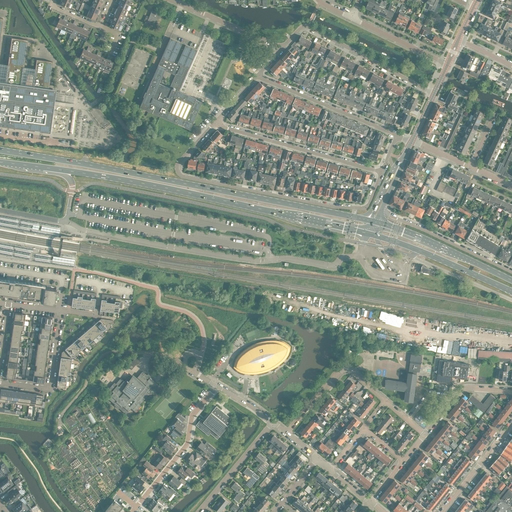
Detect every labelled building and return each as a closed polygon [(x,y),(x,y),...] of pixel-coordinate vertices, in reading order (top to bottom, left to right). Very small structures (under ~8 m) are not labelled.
[(70,3),(63,0),(61,0),(60,4),(68,8),(70,3)] [(372,11),(375,4),(376,1),(373,0),(371,0),(370,2),(369,1),(367,4),(366,8),(372,11)] [(435,0),(433,6),(431,10),(432,10),(434,11),(439,0),(438,0),(435,0)] [(93,1),(91,6),(99,10),(101,5),(93,1)] [(120,1),(118,6),(126,10),(128,5),(120,1)] [(372,11),(378,13),(381,7),(384,2),(382,1),(380,4),(379,3),(378,6),(375,4),(372,11)] [(378,13),(384,16),(387,10),(384,9),(385,7),(384,6),(386,3),(384,2),(381,7),(378,13)] [(490,4),(488,9),(496,13),(499,8),(490,4)] [(91,6),(89,11),(97,15),(99,10),(91,6)] [(113,8),(112,10),(124,15),(126,10),(118,6),(117,9),(113,8)] [(447,15),(449,16),(448,19),(453,21),(456,16),(455,15),(458,9),(451,6),(447,15)] [(496,13),(488,9),(486,13),(487,13),(486,15),(495,19),(496,17),(495,16),(496,13)] [(115,13),(114,16),(125,21),(127,16),(124,15),(112,10),(111,12),(115,13)] [(387,10),(384,16),(391,19),(394,13),(387,10)] [(97,15),(89,11),(86,16),(95,20),(97,15)] [(146,16),(144,21),(149,24),(150,21),(157,24),(161,15),(152,11),(149,17),(146,16)] [(398,23),(400,24),(405,15),(403,14),(402,16),(399,14),(395,22),(396,22),(396,23),(398,23)] [(405,15),(400,24),(402,25),(403,26),(404,26),(405,26),(405,27),(409,19),(410,18),(409,18),(409,17),(408,16),(407,16),(406,16),(406,15),(405,15)] [(112,21),(120,25),(122,26),(125,21),(114,16),(112,21)] [(0,125),(2,126),(5,127),(9,127),(11,127),(28,130),(30,130),(33,131),(35,131),(38,131),(42,132),(50,133),(50,132),(51,125),(53,105),(54,101),(55,94),(56,90),(52,89),(49,89),(52,62),(36,59),(35,69),(24,67),(28,40),(11,38),(8,65),(0,63),(0,37),(3,18),(0,17),(0,125)] [(56,27),(61,29),(65,21),(59,18),(56,27)] [(61,29),(66,31),(70,23),(67,21),(67,20),(65,19),(65,21),(61,29)] [(411,29),(413,30),(417,23),(412,20),(408,28),(409,28),(409,29),(410,29),(411,29)] [(120,25),(112,21),(109,26),(117,30),(120,25)] [(440,29),(442,31),(441,33),(446,36),(448,31),(447,30),(450,24),(444,21),(440,29)] [(477,32),(482,34),(487,23),(488,22),(486,21),(484,25),(481,23),(477,31),(478,31),(477,32)] [(482,34),(487,37),(491,29),(488,27),(490,23),(488,22),(487,23),(482,34)] [(66,31),(71,33),(74,25),(70,23),(66,31)] [(417,23),(413,30),(415,31),(415,32),(417,33),(417,32),(418,33),(422,25),(417,23)] [(71,33),(76,35),(79,27),(74,25),(71,33)] [(76,35),(81,38),(84,29),(79,27),(76,35)] [(487,37),(492,39),(496,31),(497,28),(495,27),(494,30),(491,29),(487,37)] [(432,40),(435,35),(432,33),(422,28),(419,33),(424,36),(426,36),(428,34),(431,35),(429,39),(432,40)] [(84,29),(81,38),(86,40),(90,32),(84,29)] [(496,31),(492,39),(495,41),(496,40),(498,41),(503,30),(501,29),(500,31),(499,33),(496,31)] [(435,35),(432,40),(442,45),(444,40),(435,35)] [(298,42),(303,45),(306,39),(301,36),(298,42)] [(503,44),(508,46),(511,39),(506,37),(503,44)] [(151,80),(146,92),(145,92),(143,97),(144,97),(139,107),(160,117),(189,130),(202,103),(202,102),(178,92),(197,50),(170,38),(170,39),(161,58),(160,60),(157,67),(151,80)] [(306,39),(303,45),(308,48),(312,42),(306,39)] [(314,52),(317,54),(321,45),(316,42),(313,48),(311,51),(314,53),(314,52)] [(321,45),(317,54),(316,54),(322,57),(323,54),(327,48),(321,45)] [(294,48),(290,51),(296,57),(299,53),(299,52),(294,49),(294,48)] [(79,57),(84,60),(88,51),(83,49),(79,57)] [(288,50),(285,54),(291,59),(293,57),(295,59),(297,57),(296,57),(290,51),(288,50)] [(326,59),(331,62),(336,53),(330,50),(326,59)] [(84,60),(89,62),(93,54),(88,51),(84,60)] [(336,53),(331,62),(336,64),(338,62),(341,56),(336,53)] [(89,62),(94,64),(98,56),(93,54),(89,62)] [(285,54),(281,58),(290,65),(291,63),(289,61),(291,59),(285,54)] [(467,54),(464,60),(472,64),(472,63),(475,64),(478,59),(475,58),(467,54)] [(98,69),(103,71),(110,56),(108,55),(106,59),(103,58),(99,66),(98,69)] [(94,64),(99,66),(103,58),(98,56),(94,64)] [(110,56),(103,71),(108,73),(113,62),(110,61),(112,57),(110,56)] [(346,69),(347,67),(350,60),(345,57),(340,66),(346,69)] [(281,58),(278,62),(284,67),(286,64),(288,67),(290,65),(281,58)] [(320,64),(323,59),(320,58),(318,63),(315,64),(312,63),(311,65),(318,69),(320,64)] [(350,60),(347,67),(352,70),(355,63),(350,60)] [(464,60),(462,66),(469,69),(473,71),(476,66),(472,64),(464,60)] [(278,62),(274,65),(283,73),(286,76),(287,74),(282,69),(284,67),(278,62)] [(490,65),(486,63),(480,75),(484,77),(485,76),(488,69),(490,65)] [(271,69),(272,71),(277,75),(279,72),(281,75),(283,73),(274,65),(271,69)] [(358,73),(361,74),(364,68),(359,65),(356,71),(355,74),(357,75),(358,73)] [(488,75),(497,79),(502,70),(493,65),(490,70),(488,69),(485,76),(487,77),(488,75)] [(364,68),(361,74),(360,77),(365,79),(366,77),(370,71),(364,68)] [(457,77),(460,79),(459,82),(463,83),(468,73),(461,70),(460,72),(459,72),(458,73),(459,74),(457,77)] [(502,70),(497,79),(497,80),(497,82),(498,83),(500,83),(501,82),(501,81),(506,83),(505,86),(508,88),(511,79),(511,78),(510,77),(511,74),(502,70)] [(302,73),(300,72),(298,75),(296,74),(293,81),(297,83),(302,73)] [(313,72),(312,74),(307,87),(311,89),(315,81),(312,80),(315,73),(313,72)] [(302,85),(307,87),(312,74),(310,73),(308,79),(305,78),(302,85)] [(369,81),(374,84),(379,76),(373,73),(369,81)] [(379,76),(374,84),(380,86),(380,85),(381,85),(384,79),(379,76)] [(313,90),(317,92),(323,78),(321,77),(318,83),(316,82),(313,90)] [(317,92),(322,93),(326,83),(324,82),(325,79),(323,78),(317,92)] [(388,92),(390,90),(393,83),(388,80),(384,87),(387,88),(386,91),(388,92)] [(322,93),(327,96),(332,82),(330,81),(329,84),(326,83),(322,93)] [(259,82),(256,86),(264,93),(267,96),(269,97),(270,92),(267,91),(268,89),(265,87),(267,84),(263,83),(262,84),(259,82)] [(334,83),(332,82),(327,96),(331,98),(336,87),(333,86),(334,83)] [(390,90),(395,92),(398,86),(393,83),(390,90)] [(256,86),(252,90),(258,95),(260,93),(263,95),(264,93),(256,86)] [(333,98),(338,100),(344,87),(342,86),(341,89),(338,88),(337,91),(333,98)] [(398,86),(395,92),(401,95),(404,89),(398,86)] [(338,100),(343,102),(346,95),(343,93),(346,88),(344,87),(338,100)] [(272,100),(274,101),(278,91),(277,90),(277,89),(274,88),(274,89),(273,89),(270,98),(272,99),(272,100)] [(252,90),(249,94),(257,101),(259,99),(256,97),(258,95),(252,90)] [(343,102),(348,104),(353,91),(352,90),(349,96),(346,95),(343,102)] [(278,98),(281,100),(284,92),(281,91),(280,92),(278,91),(274,101),(276,102),(278,98)] [(348,104),(352,106),(357,96),(356,96),(354,95),(355,92),(353,91),(348,104)] [(445,101),(453,105),(454,106),(459,96),(450,92),(447,97),(446,99),(445,101)] [(352,106),(357,108),(362,98),(363,94),(361,93),(359,97),(357,96),(352,106)] [(403,99),(409,102),(416,105),(419,100),(412,96),(411,99),(404,96),(405,94),(403,93),(401,98),(403,99)] [(257,101),(249,94),(245,98),(251,103),(253,100),(257,104),(259,102),(257,101)] [(290,96),(289,95),(284,105),(286,106),(288,103),(291,104),(294,97),(293,97),(293,96),(291,95),(290,96)] [(244,98),(234,109),(228,115),(230,117),(229,118),(232,121),(233,120),(239,114),(237,112),(238,111),(240,112),(241,109),(241,108),(243,106),(244,106),(247,102),(244,98)] [(362,98),(357,108),(362,110),(365,103),(362,101),(364,99),(362,98)] [(363,111),(368,113),(373,100),(371,99),(369,104),(366,103),(363,111)] [(300,108),(303,109),(306,102),(303,100),(303,101),(301,100),(296,110),(298,111),(300,108)] [(399,107),(404,109),(409,112),(410,109),(413,111),(416,105),(409,102),(407,108),(401,105),(399,107)] [(372,115),(377,117),(382,104),(381,103),(379,108),(376,107),(372,115)] [(392,108),(386,121),(391,123),(394,115),(391,114),(396,103),(394,103),(392,108)] [(310,112),(313,113),(316,106),(313,104),(313,105),(311,104),(307,114),(309,115),(310,112)] [(435,108),(434,108),(444,112),(446,108),(438,104),(437,105),(436,104),(436,105),(435,105),(434,107),(435,108)] [(316,106),(313,113),(316,114),(315,118),(317,119),(318,117),(320,118),(322,114),(319,113),(321,109),(319,108),(319,107),(316,106)] [(382,119),(386,121),(392,108),(390,107),(388,112),(385,111),(382,119)] [(409,112),(404,109),(403,112),(404,113),(402,119),(408,121),(410,122),(411,119),(410,119),(411,116),(408,115),(409,112)] [(476,110),(473,115),(481,119),(484,113),(476,110)] [(246,115),(244,122),(244,123),(245,123),(246,124),(247,123),(248,124),(250,117),(251,117),(253,112),(250,111),(248,116),(246,115)] [(329,118),(331,119),(334,114),(333,114),(333,113),(332,112),(331,113),(329,112),(326,119),(328,120),(329,118)] [(257,118),(255,126),(256,126),(256,127),(258,127),(260,127),(263,115),(261,114),(260,119),(257,118)] [(334,121),(336,121),(339,116),(338,116),(338,115),(336,114),(336,115),(334,114),(331,119),(331,121),(333,122),(334,121)] [(275,118),(276,119),(277,116),(274,115),(271,122),(269,122),(267,129),(268,130),(269,130),(270,130),(271,130),(275,118)] [(473,115),(471,121),(478,125),(481,119),(473,115)] [(339,123),(341,124),(344,118),(343,118),(343,117),(341,116),(341,117),(339,116),(336,121),(336,123),(338,124),(339,123)] [(511,119),(505,116),(502,122),(510,125),(511,120),(511,119)] [(286,122),(287,122),(288,119),(285,118),(283,126),(280,125),(278,132),(279,132),(279,133),(281,134),(281,133),(283,134),(286,122)] [(344,125),(346,126),(349,120),(346,118),(346,119),(344,118),(341,124),(340,125),(343,126),(344,125)] [(408,121),(402,119),(399,124),(406,127),(408,121)] [(427,123),(427,125),(433,128),(436,129),(438,124),(429,120),(429,121),(428,120),(427,123)] [(298,125),(299,125),(300,122),(297,121),(294,129),(292,128),(290,136),(291,137),(292,137),(293,137),(295,137),(298,125)] [(471,121),(468,127),(476,130),(478,125),(471,121)] [(502,122),(499,127),(507,131),(510,125),(502,122)] [(303,132),(301,139),(302,139),(302,140),(304,140),(305,140),(306,140),(310,126),(306,124),(305,127),(307,127),(306,132),(303,132)] [(425,128),(424,130),(433,134),(434,132),(432,131),(433,128),(427,125),(426,125),(425,128)] [(468,127),(465,133),(473,136),(476,130),(468,127)] [(499,127),(497,133),(505,137),(507,131),(499,127)] [(315,135),(313,142),(314,143),(315,144),(316,143),(318,144),(320,137),(321,137),(323,129),(319,128),(317,136),(315,135)] [(214,133),(214,134),(220,139),(221,137),(224,139),(225,137),(226,137),(225,138),(229,139),(230,134),(227,133),(226,136),(223,133),(222,134),(217,130),(216,131),(215,131),(214,132),(214,133)] [(368,135),(371,136),(376,138),(383,141),(386,135),(381,133),(380,133),(379,132),(379,133),(377,132),(376,135),(375,135),(374,135),(371,134),(373,131),(370,130),(368,135)] [(433,134),(424,130),(423,133),(424,134),(423,135),(426,137),(425,139),(430,141),(433,134)] [(465,133),(463,138),(470,142),(473,136),(465,133)] [(497,133),(494,139),(504,144),(505,141),(503,140),(505,137),(497,133)] [(220,139),(214,134),(213,134),(212,134),(211,135),(211,136),(210,137),(218,145),(220,143),(218,141),(220,139)] [(326,138),(324,145),(325,146),(327,147),(328,146),(329,147),(333,135),(330,134),(329,139),(326,138)] [(230,142),(236,144),(238,137),(232,135),(230,142)] [(238,137),(236,144),(242,146),(244,139),(238,137)] [(341,150),(344,138),(343,138),(342,137),(341,142),(338,141),(336,149),(337,150),(338,150),(339,150),(341,150)] [(463,138),(460,144),(468,148),(470,142),(463,138)] [(206,142),(206,143),(212,148),(213,146),(216,148),(217,146),(209,139),(208,140),(207,140),(206,141),(206,142)] [(492,145),(499,148),(502,149),(504,144),(494,139),(492,145)] [(252,149),(255,150),(258,142),(257,142),(255,141),(254,142),(252,141),(249,152),(250,153),(252,149)] [(350,144),(347,152),(348,152),(348,153),(350,153),(351,153),(352,153),(356,141),(354,141),(352,145),(350,144)] [(357,145),(354,154),(356,154),(356,155),(358,156),(358,155),(359,156),(360,155),(362,155),(362,153),(363,151),(364,151),(366,145),(364,143),(363,143),(361,148),(358,147),(360,143),(357,142),(356,145),(357,145)] [(212,148),(206,143),(205,143),(204,143),(203,144),(203,145),(202,146),(210,154),(212,152),(210,150),(212,148)] [(263,144),(260,155),(262,156),(263,152),(267,153),(269,146),(268,146),(268,145),(266,144),(266,145),(263,144)] [(468,148),(460,144),(457,150),(465,153),(468,148)] [(492,145),(489,151),(497,154),(499,148),(492,145)] [(276,148),(273,160),(275,160),(276,158),(279,159),(282,150),(282,149),(281,149),(280,148),(279,149),(276,148)] [(282,161),(284,162),(285,159),(289,160),(291,152),(290,152),(290,151),(288,151),(285,150),(282,161)] [(363,151),(362,153),(369,155),(368,159),(376,161),(378,155),(379,152),(373,150),(372,153),(364,151),(363,151)] [(413,154),(413,155),(425,161),(426,159),(420,156),(421,153),(415,150),(415,151),(414,151),(413,153),(413,154)] [(489,151),(486,156),(494,160),(497,154),(489,151)] [(295,166),(297,166),(299,162),(302,163),(304,156),(299,154),(295,166)] [(425,161),(413,155),(412,157),(411,157),(410,159),(411,160),(410,160),(417,163),(418,160),(422,162),(423,161),(425,161)] [(483,161),(484,161),(484,162),(491,166),(494,160),(486,156),(485,159),(484,158),(483,161)] [(187,169),(194,170),(194,168),(195,168),(197,160),(193,160),(191,159),(190,160),(189,160),(187,169)] [(222,174),(224,175),(226,165),(227,161),(225,161),(224,163),(225,164),(224,165),(220,164),(218,174),(219,175),(221,175),(222,174)] [(244,179),(245,172),(247,172),(249,166),(249,162),(246,162),(245,161),(244,169),(243,168),(242,170),(240,169),(238,178),(241,179),(241,178),(244,179)] [(416,168),(421,171),(419,176),(424,178),(428,169),(411,162),(409,165),(416,168)] [(504,164),(500,162),(496,171),(500,173),(504,164)] [(226,165),(224,175),(225,176),(227,176),(228,176),(230,176),(232,167),(233,163),(230,163),(229,166),(226,165)] [(434,165),(428,163),(425,168),(431,171),(434,165)] [(413,174),(416,168),(409,165),(406,170),(413,174)] [(507,166),(505,165),(501,174),(511,178),(511,171),(511,172),(510,173),(506,171),(507,168),(506,168),(507,166)] [(247,172),(250,173),(249,180),(251,181),(252,180),(256,181),(258,171),(254,171),(254,168),(253,168),(253,166),(249,166),(247,172)] [(450,176),(455,179),(459,171),(453,169),(452,171),(449,170),(445,178),(448,180),(450,176)] [(455,179),(461,181),(464,174),(459,171),(455,179)] [(283,172),(283,176),(282,178),(278,177),(277,185),(278,185),(278,186),(280,187),(280,186),(283,187),(285,176),(286,177),(287,173),(283,172)] [(402,177),(403,178),(402,178),(410,182),(411,178),(418,181),(419,179),(405,172),(404,175),(403,175),(402,177)] [(359,188),(362,188),(363,186),(362,186),(363,184),(366,185),(367,182),(369,177),(370,174),(364,173),(361,182),(361,181),(359,188)] [(464,174),(461,181),(466,184),(465,187),(468,189),(472,180),(469,179),(470,176),(464,174)] [(286,188),(292,189),(294,180),(291,180),(291,177),(288,177),(286,188)] [(306,181),(305,183),(302,183),(301,190),(302,190),(302,191),(304,192),(304,191),(307,191),(308,184),(309,184),(310,179),(308,179),(307,181),(306,181)] [(293,189),(299,191),(301,180),(299,180),(299,182),(295,181),(293,189)] [(330,182),(329,188),(324,187),(323,195),(324,195),(324,196),(326,196),(327,195),(329,196),(330,188),(331,189),(333,183),(330,182)] [(398,186),(399,187),(398,188),(406,191),(407,188),(411,189),(413,186),(409,184),(408,186),(401,182),(400,184),(399,185),(398,186)] [(337,184),(336,190),(332,189),(330,196),(331,196),(332,197),(333,197),(334,197),(336,197),(338,190),(339,190),(340,184),(337,184)] [(356,187),(355,191),(353,201),(356,201),(357,202),(358,202),(359,202),(360,202),(361,197),(362,197),(363,196),(363,195),(363,194),(362,193),(362,189),(356,187)] [(471,195),(476,197),(480,190),(474,187),(473,189),(470,188),(466,197),(469,198),(471,195)] [(338,197),(344,199),(346,190),(340,188),(338,197)] [(476,197),(482,200),(485,192),(480,190),(476,197)] [(346,199),(346,200),(349,201),(349,200),(352,200),(354,191),(351,191),(351,192),(347,191),(346,199)] [(395,206),(395,207),(399,198),(396,197),(398,193),(396,192),(390,204),(392,205),(393,206),(394,207),(395,206)] [(482,200),(487,202),(491,195),(485,192),(482,200)] [(399,198),(395,207),(396,207),(396,208),(398,208),(399,208),(401,209),(405,201),(407,202),(409,196),(407,195),(406,197),(404,196),(402,200),(399,198)] [(487,202),(493,205),(496,197),(491,195),(487,202)] [(493,205),(499,207),(502,200),(496,197),(493,205)] [(408,211),(410,212),(416,200),(414,199),(412,204),(408,202),(405,210),(406,211),(407,211),(408,211)] [(415,214),(415,215),(419,207),(415,206),(418,200),(416,200),(410,212),(412,213),(413,214),(414,215),(415,214)] [(499,207),(504,210),(508,203),(502,200),(499,207)] [(434,203),(432,207),(429,205),(425,212),(430,215),(434,208),(436,204),(434,203)] [(430,217),(431,217),(431,218),(432,219),(433,219),(436,220),(443,207),(441,206),(437,212),(434,210),(430,217)] [(419,207),(415,215),(416,215),(416,216),(418,216),(419,216),(421,217),(425,208),(423,207),(422,209),(419,207)] [(436,222),(441,225),(447,214),(442,212),(436,222)] [(441,226),(446,229),(452,219),(450,217),(448,221),(445,220),(441,226)] [(452,219),(446,229),(452,232),(455,225),(453,224),(455,220),(452,219)] [(486,220),(484,219),(482,222),(478,219),(466,239),(490,253),(491,251),(495,254),(504,237),(501,236),(502,235),(493,229),(490,233),(483,229),(486,224),(484,223),(486,220)] [(464,229),(463,228),(460,226),(462,222),(460,221),(457,226),(458,226),(455,232),(457,234),(457,235),(459,236),(459,235),(460,236),(464,229)] [(466,225),(464,229),(460,236),(460,237),(462,237),(465,239),(471,229),(466,225)] [(498,255),(503,258),(509,249),(508,249),(506,248),(504,250),(502,249),(498,255)] [(509,249),(503,258),(507,261),(511,255),(511,254),(511,253),(510,250),(509,249)] [(419,269),(419,273),(421,273),(422,273),(423,272),(424,272),(423,273),(423,274),(428,274),(428,273),(430,273),(430,272),(430,269),(426,267),(425,266),(424,265),(423,265),(422,265),(421,265),(421,266),(420,266),(420,268),(420,269),(421,269),(421,270),(419,269)] [(5,281),(0,280),(0,292),(7,293),(12,293),(12,294),(20,295),(20,294),(26,295),(26,296),(41,298),(43,286),(18,283),(18,281),(5,280),(5,281)] [(54,304),(56,289),(44,288),(42,302),(54,304)] [(97,321),(96,323),(103,331),(106,328),(105,326),(99,320),(97,321)] [(94,324),(92,326),(99,334),(103,331),(96,323),(94,324)] [(89,329),(96,337),(99,334),(92,326),(90,327),(89,329)] [(92,340),(96,337),(89,329),(87,330),(85,332),(92,340)] [(83,333),(82,334),(89,343),(92,340),(85,332),(84,333),(83,333)] [(80,336),(79,337),(86,346),(89,343),(82,334),(80,336)] [(77,339),(75,340),(82,349),(86,346),(79,337),(77,339)] [(74,342),(72,343),(79,352),(82,349),(75,340),(73,342),(74,342)] [(238,356),(236,359),(234,363),(234,364),(234,367),(236,370),(237,370),(240,372),(241,373),(244,374),(245,374),(248,374),(249,374),(253,374),(254,374),(257,374),(258,374),(262,373),(263,373),(267,371),(268,371),(271,370),(272,369),(276,367),(279,365),(280,364),(283,362),(284,361),(286,359),(286,358),(288,356),(289,355),(290,351),(290,347),(288,344),(287,344),(284,342),(283,342),(280,341),(279,340),(276,340),(275,340),(272,340),(271,340),(267,340),(266,341),(262,341),(261,342),(257,343),(256,343),(253,345),(252,345),(249,347),(248,347),(245,349),(244,350),(241,353),(240,353),(239,355),(238,356)] [(70,345),(68,346),(75,355),(79,352),(72,343),(70,345)] [(75,355),(68,346),(67,347),(67,348),(65,349),(65,350),(72,357),(72,358),(75,355)] [(72,357),(65,350),(62,352),(61,357),(71,359),(72,357)] [(511,351),(479,350),(478,352),(475,351),(474,357),(478,358),(478,359),(511,363),(511,362),(511,351)] [(421,364),(422,356),(411,354),(410,363),(411,363),(409,373),(417,374),(417,372),(420,372),(420,368),(420,364),(421,364)] [(127,366),(131,370),(136,364),(137,364),(140,361),(135,357),(131,362),(131,361),(127,366)] [(438,374),(437,376),(436,382),(440,382),(440,383),(444,383),(451,384),(452,376),(457,377),(461,378),(461,379),(464,379),(465,379),(468,379),(470,364),(467,364),(467,363),(463,363),(447,361),(447,360),(443,360),(440,360),(438,371),(437,371),(437,374),(438,374)] [(499,379),(506,380),(507,371),(509,372),(510,366),(504,365),(504,371),(500,371),(499,379)] [(113,392),(108,398),(126,414),(131,408),(135,412),(140,406),(139,404),(148,395),(149,396),(153,391),(155,393),(157,390),(159,391),(163,387),(159,384),(158,385),(154,382),(155,380),(148,374),(147,375),(142,371),(137,377),(136,378),(133,375),(130,378),(128,377),(124,381),(121,378),(116,384),(114,383),(109,389),(113,392)] [(417,374),(409,373),(408,373),(408,380),(404,379),(404,382),(386,379),(385,387),(406,391),(405,400),(413,401),(417,374)] [(351,381),(344,389),(349,393),(356,385),(351,381)] [(349,393),(344,389),(337,397),(345,403),(346,403),(347,401),(347,400),(345,398),(349,393)] [(44,408),(45,402),(42,401),(43,395),(36,394),(35,407),(44,408)] [(331,396),(327,401),(332,405),(337,409),(339,407),(336,405),(337,404),(335,403),(336,402),(340,405),(342,403),(336,399),(336,400),(331,396)] [(462,397),(458,402),(464,406),(468,402),(462,397)] [(370,398),(364,406),(369,410),(376,402),(370,398)] [(327,401),(323,406),(328,410),(330,407),(333,409),(335,411),(337,409),(332,405),(327,401)] [(458,402),(455,406),(460,411),(464,406),(458,402)] [(481,402),(477,407),(484,412),(487,408),(483,404),(481,402)] [(511,409),(506,405),(503,410),(508,414),(511,409)] [(196,425),(209,435),(210,433),(217,439),(233,420),(216,406),(204,421),(201,419),(196,425)] [(323,406),(319,410),(324,414),(326,412),(332,416),(333,414),(323,406)] [(369,410),(364,406),(357,414),(362,418),(369,410)] [(455,406),(451,411),(457,416),(460,411),(455,406)] [(474,414),(478,417),(482,413),(477,409),(474,414)] [(503,410),(499,414),(505,419),(508,414),(503,410)] [(353,419),(351,422),(356,426),(360,421),(352,415),(354,414),(350,411),(348,412),(350,413),(348,415),(353,419)] [(457,416),(451,411),(447,416),(453,420),(457,416)] [(91,412),(87,414),(92,423),(96,421),(91,412)] [(316,414),(312,419),(317,423),(322,427),(324,425),(321,423),(325,418),(324,417),(321,414),(319,416),(316,414)] [(389,414),(382,422),(387,426),(394,418),(389,414)] [(499,414),(496,419),(501,423),(505,419),(499,414)] [(349,424),(347,427),(352,431),(356,426),(351,422),(346,418),(344,420),(349,424)] [(173,431),(179,436),(179,435),(181,435),(184,432),(183,428),(185,425),(178,419),(174,424),(175,428),(173,431)] [(312,419),(308,423),(313,428),(313,427),(318,432),(320,430),(315,426),(317,423),(312,419)] [(501,423),(496,419),(492,424),(498,428),(501,423)] [(448,421),(444,426),(450,431),(453,426),(448,421)] [(387,426),(382,422),(375,430),(380,434),(387,426)] [(308,423),(304,428),(310,432),(313,428),(308,423)] [(344,428),(342,430),(348,435),(352,431),(347,427),(342,423),(340,425),(344,428)] [(444,426),(440,430),(446,435),(450,431),(444,426)] [(490,427),(486,431),(492,435),(496,431),(490,427)] [(312,434),(310,432),(304,428),(301,433),(306,437),(306,436),(309,438),(310,436),(312,434)] [(337,434),(338,435),(344,440),(348,435),(342,430),(341,429),(337,434)] [(440,430),(436,435),(442,440),(446,435),(440,430)] [(408,431),(402,439),(407,443),(413,435),(408,431)] [(486,431),(483,436),(488,440),(492,435),(486,431)] [(268,447),(270,448),(278,439),(274,435),(273,435),(272,434),(268,439),(272,442),(271,444),(268,447)] [(162,447),(167,451),(167,450),(170,453),(170,454),(176,447),(169,442),(171,439),(166,435),(162,440),(166,442),(162,447)] [(332,440),(331,440),(331,441),(336,445),(338,442),(341,445),(344,440),(338,435),(334,439),(333,438),(332,440)] [(436,435),(433,439),(438,444),(442,440),(436,435)] [(483,436),(479,441),(485,445),(488,440),(483,436)] [(274,448),(277,450),(283,443),(278,439),(270,448),(272,450),(274,448)] [(317,447),(322,451),(331,441),(331,440),(330,439),(324,445),(322,442),(317,447)] [(407,443),(402,439),(395,448),(400,452),(407,443)] [(433,439),(429,444),(435,449),(438,444),(433,439)] [(363,445),(368,449),(372,443),(367,440),(363,445)] [(206,441),(206,442),(208,443),(206,446),(201,442),(196,449),(204,455),(207,452),(210,455),(212,452),(214,454),(214,455),(215,454),(218,450),(209,443),(206,441)] [(331,441),(322,451),(327,455),(331,450),(330,449),(332,446),(334,447),(336,445),(331,441)] [(479,441),(475,445),(481,450),(485,445),(479,441)] [(283,443),(277,450),(275,452),(277,454),(279,451),(283,454),(287,449),(286,449),(288,446),(283,443)] [(366,457),(368,458),(377,447),(372,443),(368,449),(371,451),(366,457)] [(435,449),(429,444),(425,449),(431,453),(435,449)] [(475,445),(472,450),(477,454),(481,450),(475,445)] [(375,455),(377,457),(382,451),(377,447),(368,458),(370,460),(375,455)] [(477,454),(472,450),(468,455),(474,459),(477,454)] [(511,455),(504,450),(501,454),(511,461),(511,458),(511,455)] [(299,451),(293,458),(301,465),(305,460),(300,456),(302,454),(299,451)] [(378,466),(379,465),(382,461),(387,455),(382,451),(377,457),(380,459),(376,464),(378,466)] [(422,452),(419,456),(426,463),(427,461),(428,461),(426,459),(428,456),(422,452)] [(187,461),(186,461),(194,468),(195,468),(198,464),(202,466),(206,460),(197,453),(196,453),(197,453),(195,456),(192,454),(187,461)] [(257,461),(259,461),(262,464),(258,470),(262,473),(269,465),(264,461),(266,459),(259,453),(255,458),(256,459),(256,460),(257,461)] [(456,456),(458,457),(469,466),(472,462),(466,457),(464,460),(461,458),(462,457),(458,453),(456,456)] [(160,468),(165,462),(167,459),(161,454),(153,463),(160,468)] [(382,461),(379,465),(381,466),(384,462),(387,465),(392,459),(387,455),(382,461)] [(500,455),(497,459),(505,467),(509,463),(500,455)] [(426,463),(419,456),(415,461),(421,465),(423,463),(425,464),(426,463)] [(462,463),(460,465),(466,470),(469,466),(458,457),(457,459),(462,463)] [(289,463),(291,465),(297,470),(301,465),(293,458),(289,463)] [(497,459),(493,463),(501,471),(505,467),(497,459)] [(151,470),(154,466),(147,461),(144,464),(147,467),(142,473),(146,476),(147,476),(151,479),(156,473),(151,470)] [(344,469),(348,473),(353,467),(346,461),(342,466),(345,468),(344,469)] [(415,461),(411,465),(417,470),(421,465),(415,461)] [(493,463),(489,467),(498,475),(501,471),(493,463)] [(348,473),(353,477),(362,466),(360,464),(355,469),(353,467),(348,473)] [(0,476),(2,478),(9,472),(7,469),(5,471),(1,465),(0,465),(0,476)] [(291,465),(288,470),(293,474),(297,470),(291,465)] [(411,465),(407,470),(413,475),(417,470),(411,465)] [(455,465),(454,467),(462,473),(466,470),(460,465),(458,467),(455,465)] [(187,471),(186,470),(182,466),(177,472),(185,479),(188,475),(191,478),(195,473),(189,468),(187,471)] [(353,477),(358,480),(362,475),(360,473),(364,468),(362,466),(353,477)] [(251,478),(246,484),(250,487),(257,479),(257,480),(257,479),(259,477),(254,473),(254,472),(254,473),(247,467),(243,472),(248,476),(249,476),(251,478)] [(456,470),(454,473),(459,477),(462,473),(454,467),(453,468),(456,470)] [(444,471),(445,472),(448,474),(456,481),(459,477),(454,473),(452,475),(449,473),(449,472),(445,469),(444,471)] [(288,470),(284,474),(289,479),(293,474),(288,470)] [(407,470),(404,474),(412,481),(412,480),(413,479),(411,477),(413,475),(407,470)] [(315,477),(319,481),(324,476),(319,472),(315,477)] [(358,480),(363,484),(371,475),(372,474),(369,472),(365,477),(362,475),(358,480)] [(448,474),(445,472),(444,474),(447,476),(449,478),(447,481),(453,485),(456,481),(448,474)] [(486,473),(483,477),(491,483),(492,482),(490,480),(492,477),(486,473)] [(284,474),(280,479),(286,484),(289,479),(284,474)] [(410,482),(411,482),(412,481),(404,474),(400,479),(406,484),(408,481),(410,482)] [(371,475),(363,484),(368,488),(372,483),(369,481),(373,477),(371,475)] [(142,481),(144,482),(143,480),(137,476),(133,480),(136,482),(135,483),(134,483),(134,484),(132,486),(135,489),(139,493),(144,487),(140,484),(142,481)] [(169,482),(176,488),(181,482),(184,484),(186,482),(181,478),(179,480),(174,476),(169,482)] [(319,481),(324,485),(328,480),(324,476),(319,481)] [(0,489),(1,490),(2,492),(3,491),(9,486),(12,484),(13,484),(11,482),(11,481),(9,479),(8,477),(7,478),(4,480),(0,483),(0,489)] [(483,477),(480,481),(485,485),(487,483),(490,485),(491,483),(483,477)] [(280,479),(276,484),(282,488),(286,484),(280,479)] [(327,490),(329,489),(333,483),(328,480),(324,485),(323,487),(325,489),(323,491),(325,493),(327,490)] [(395,480),(391,484),(396,489),(400,484),(395,480)] [(480,481),(477,484),(485,491),(486,490),(483,487),(485,485),(480,481)] [(231,487),(236,491),(238,493),(234,499),(238,502),(245,494),(240,490),(242,488),(235,482),(231,487)] [(438,482),(437,484),(447,492),(451,488),(445,484),(443,486),(440,484),(438,482)] [(333,483),(329,489),(331,491),(327,495),(330,497),(338,487),(333,483)] [(20,489),(17,484),(7,492),(9,494),(5,498),(6,500),(8,502),(9,504),(21,495),(18,491),(20,489)] [(164,484),(158,492),(168,501),(173,494),(177,497),(180,494),(169,485),(168,486),(171,488),(170,489),(164,484)] [(276,484),(272,488),(278,493),(282,488),(276,484)] [(391,484),(387,489),(393,494),(395,491),(397,493),(398,491),(396,489),(391,484)] [(441,489),(439,492),(444,496),(447,492),(437,484),(436,485),(441,489)] [(477,484),(474,488),(479,493),(481,490),(484,493),(485,491),(477,484)] [(342,491),(338,487),(330,497),(332,498),(334,496),(335,494),(338,496),(342,491)] [(511,506),(511,507),(511,490),(510,489),(508,487),(506,488),(505,487),(497,497),(498,497),(509,506),(510,507),(511,506)] [(278,493),(272,488),(268,493),(274,498),(278,493)] [(474,488),(470,492),(479,499),(480,497),(477,495),(479,493),(474,488)] [(387,489),(383,494),(389,498),(393,494),(387,489)] [(434,492),(433,493),(441,500),(444,496),(439,492),(437,494),(434,492)] [(479,499),(470,492),(467,496),(473,500),(475,498),(478,500),(479,499)] [(434,497),(433,499),(438,504),(441,500),(433,493),(432,495),(434,497)] [(339,498),(341,500),(342,498),(345,501),(348,504),(354,509),(358,504),(353,500),(351,502),(348,500),(349,499),(345,496),(342,494),(339,498)] [(389,498),(383,494),(379,498),(385,503),(389,498)] [(293,503),(298,507),(306,497),(304,496),(300,500),(298,498),(293,503)] [(265,497),(261,502),(267,506),(271,502),(265,497)] [(298,507),(303,511),(308,504),(306,502),(308,499),(306,497),(298,507)] [(511,511),(511,510),(508,507),(509,506),(498,497),(486,511),(487,511),(511,511)] [(157,502),(156,501),(154,499),(148,506),(155,511),(159,508),(160,510),(163,506),(164,507),(167,503),(161,498),(157,502)] [(218,503),(214,508),(219,511),(220,511),(228,502),(222,498),(223,498),(220,501),(218,503)] [(347,505),(344,508),(348,511),(351,511),(352,511),(351,510),(353,508),(354,509),(348,504),(345,501),(342,498),(341,500),(344,502),(344,503),(347,505)] [(22,502),(20,499),(15,503),(17,505),(13,508),(13,509),(14,509),(13,510),(14,511),(21,511),(23,511),(26,511),(31,508),(27,503),(24,505),(22,502)] [(428,499),(427,501),(435,508),(438,504),(433,499),(431,502),(428,499)] [(465,499),(462,503),(470,510),(473,506),(465,499)] [(118,511),(123,506),(116,501),(114,503),(113,502),(112,502),(106,510),(106,511),(118,511)] [(303,511),(304,511),(309,511),(312,510),(309,507),(313,503),(311,501),(309,504),(308,504),(303,511)] [(435,508),(427,501),(426,502),(428,505),(426,507),(432,511),(435,508)] [(261,502),(258,506),(263,511),(267,506),(261,502)] [(230,508),(235,511),(239,507),(234,503),(230,508)] [(462,503),(459,507),(464,511),(466,509),(469,511),(470,510),(462,503)]
